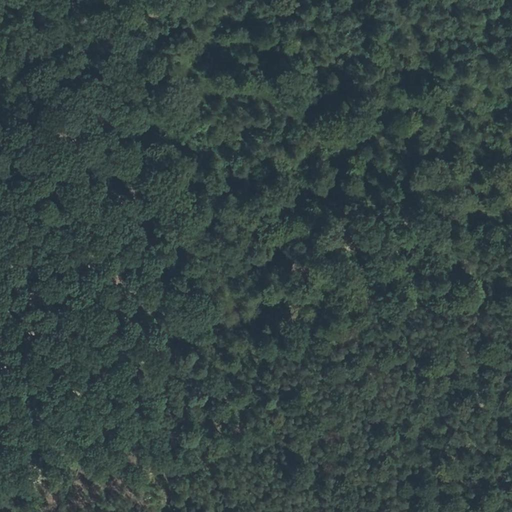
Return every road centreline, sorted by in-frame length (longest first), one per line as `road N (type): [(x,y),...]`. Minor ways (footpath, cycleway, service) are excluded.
road 1 (track): [(124,0),(142,300),(171,420),(171,511)]
road 2 (track): [(511,215),(0,167)]
